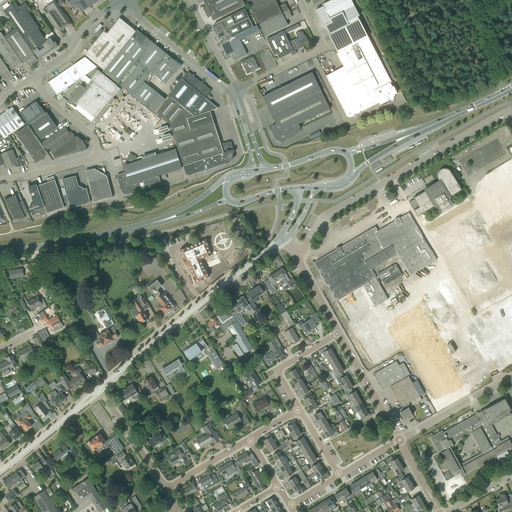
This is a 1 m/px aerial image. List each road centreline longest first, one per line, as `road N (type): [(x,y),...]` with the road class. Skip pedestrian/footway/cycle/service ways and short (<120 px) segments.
road 1 (unclassified): [(297,254),(328,212),(508,113)]
road 2 (tertiary): [(98,389),(280,237)]
road 3 (unclassified): [(0,179),(96,154),(91,135),(33,77)]
road 4 (unclassified): [(232,92),(317,48),(299,0)]
road 5 (unclassified): [(122,0),(232,92)]
road 6 (secondary): [(0,253),(138,226)]
road 7 (residential): [(511,377),(398,439)]
road 8 (tertiary): [(0,471),(98,389)]
road 9 (residential): [(398,439),(337,333)]
road 10 (residential): [(169,486),(98,389)]
road 11 (unclassified): [(33,77),(122,0)]
